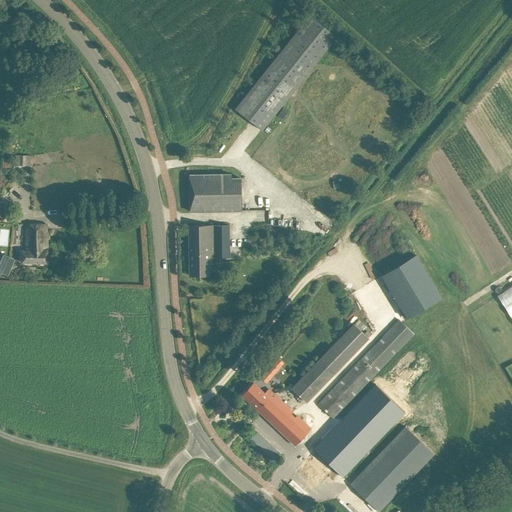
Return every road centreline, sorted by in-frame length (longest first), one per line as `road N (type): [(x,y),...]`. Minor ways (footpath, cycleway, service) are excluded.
road 1 (tertiary): [(203,441),(168,350),(157,213),(136,134),(72,31),(41,0)]
road 2 (track): [(511,30),(312,273)]
road 3 (track): [(185,408),(220,384),(312,273)]
road 4 (unknown): [(169,474),(0,434)]
